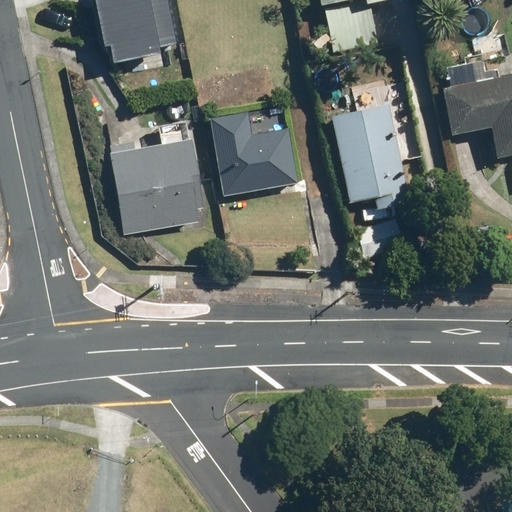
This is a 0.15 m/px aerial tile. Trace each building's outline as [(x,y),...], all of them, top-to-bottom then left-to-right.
[(90,0),(98,38),(109,56),(168,45),(159,0),(90,0)] [(375,45),(367,23),(327,38),(336,61),(375,45)] [(489,126),(496,157),(511,153),(511,70),(438,86),(448,134),(489,126)] [(328,115),(349,200),(374,194),(377,207),(411,199),(386,101),(328,115)] [(210,116),(224,194),(297,181),(287,126),(253,132),(248,109),(210,116)] [(109,152),(125,233),(199,219),(197,209),(204,207),(187,119),(159,124),(163,141),(109,152)] [(359,227),(367,257),(407,245),(399,216),(359,227)]
